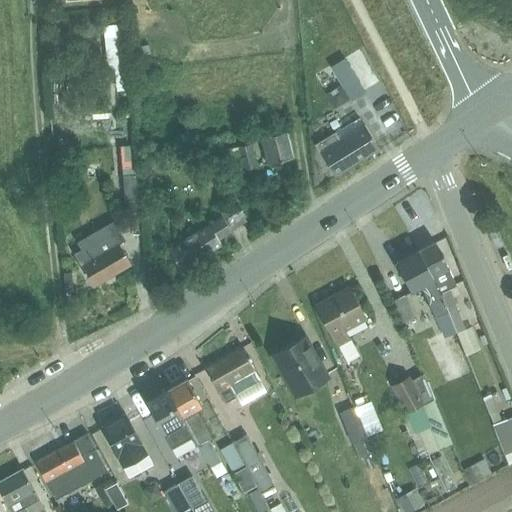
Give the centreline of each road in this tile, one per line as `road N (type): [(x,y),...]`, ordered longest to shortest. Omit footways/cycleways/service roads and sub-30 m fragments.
road 1 (tertiary): [(0,428),(431,155)]
road 2 (unclassified): [(511,353),(447,178),(431,155)]
road 3 (motorway): [(428,0),(487,115)]
